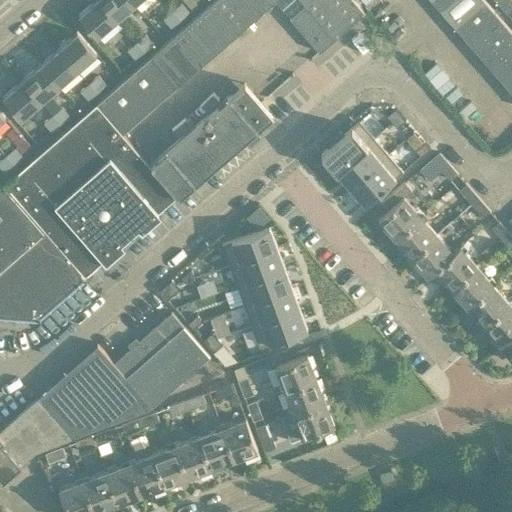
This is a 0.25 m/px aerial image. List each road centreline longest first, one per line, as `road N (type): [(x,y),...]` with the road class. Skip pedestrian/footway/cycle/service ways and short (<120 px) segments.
road 1 (residential): [(0,378),(34,368),(380,60),(497,194),(511,180)]
road 2 (residential): [(207,511),(482,408)]
road 3 (residential): [(482,408),(367,269)]
